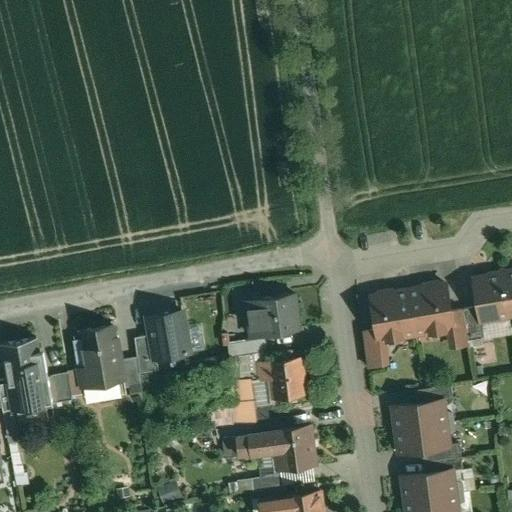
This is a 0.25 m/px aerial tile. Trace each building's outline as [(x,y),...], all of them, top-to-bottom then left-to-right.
[(511,271),(503,273),(510,314),(511,313),(511,271)] [(503,273),(473,278),(478,305),(480,319),(481,319),(510,314),(503,273)] [(446,282),(408,289),(416,332),(452,326),(453,326),(450,310),(446,282)] [(408,289),(371,295),(377,328),(378,338),(380,338),(416,332),(408,289)] [(294,293),(247,299),(252,335),(299,328),(296,310),(298,310),(295,293),(294,294),(294,293)] [(478,305),(462,308),(468,339),(484,336),(481,319),(480,319),(478,305)] [(462,308),(450,310),(453,326),(452,326),(455,346),(469,343),(468,339),(462,308)] [(182,310),(148,315),(152,336),(155,357),(189,351),(182,310)] [(113,324),(80,329),(87,365),(79,366),(80,368),(83,386),(84,386),(124,379),(125,379),(121,359),(119,359),(113,324)] [(377,328),(363,330),(368,366),(384,363),(380,338),(378,338),(377,328)] [(36,336),(1,342),(8,382),(8,384),(10,384),(15,409),(53,402),(48,375),(43,376),(36,336)] [(137,356),(139,372),(157,369),(155,357),(152,336),(134,339),(137,356)] [(265,336),(228,342),(230,356),(267,350),(265,336)] [(137,356),(121,359),(125,379),(124,379),(125,386),(141,384),(139,372),(137,356)] [(303,356),(266,360),(271,396),(307,391),(303,356)] [(80,368),(68,370),(72,395),(85,393),(84,386),(83,386),(80,368)] [(68,370),(52,374),(57,402),(72,399),(72,395),(68,370)] [(8,384),(8,382),(0,383),(0,393),(2,406),(3,411),(15,409),(10,384),(8,384)] [(451,383),(415,389),(415,390),(412,403),(443,399),(443,400),(453,399),(451,383)] [(412,403),(393,406),(396,428),(453,421),(452,412),(444,410),(443,400),(443,399),(412,403)] [(278,402),(254,405),(256,420),(281,417),(278,402)] [(453,421),(396,428),(399,451),(418,449),(448,444),(448,443),(447,434),(454,430),(453,421)] [(310,424),(275,428),(275,429),(249,433),(237,435),(239,453),(251,452),(277,449),(280,468),(316,463),(310,424)] [(448,444),(418,449),(424,461),(428,461),(428,460),(461,456),(459,442),(448,443),(448,444)] [(461,456),(428,460),(428,461),(430,472),(452,469),(452,470),(462,469),(461,456)] [(430,472),(402,476),(405,498),(462,491),(461,482),(453,480),(452,470),(452,469),(430,472)] [(281,472),(251,477),(253,490),(283,486),(281,472)] [(322,511),(319,491),(286,495),(287,496),(288,511),(322,511)] [(462,491),(405,498),(406,511),(457,511),(456,503),(463,499),(462,491)] [(288,511),(287,496),(261,499),(262,511),(288,511)]
